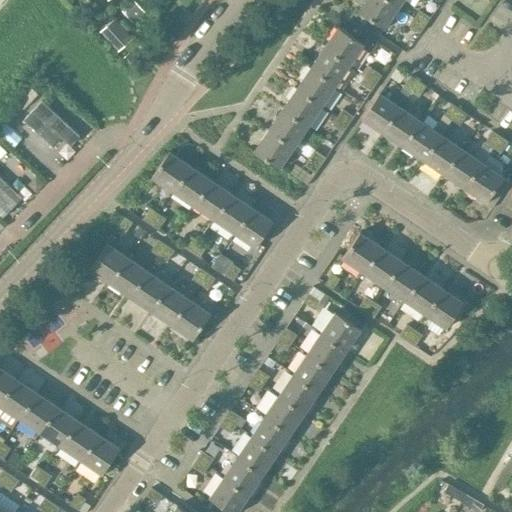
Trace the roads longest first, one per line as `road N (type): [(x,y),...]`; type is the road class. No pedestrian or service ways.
road 1 (residential): [(105,511),(343,170),(500,270)]
road 2 (unclassified): [(0,290),(143,136)]
road 3 (residential): [(143,136),(107,134),(0,246)]
road 4 (unclassified): [(143,136),(248,0)]
